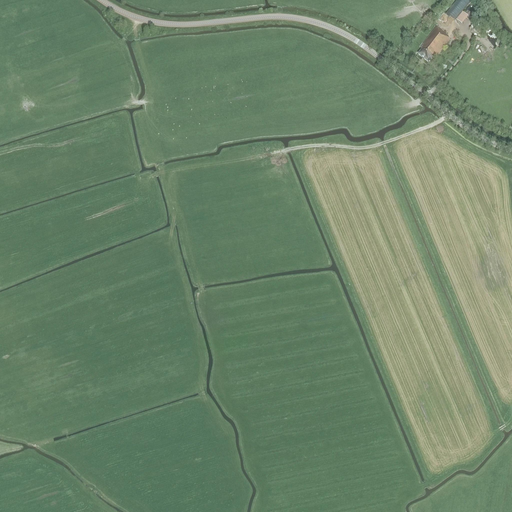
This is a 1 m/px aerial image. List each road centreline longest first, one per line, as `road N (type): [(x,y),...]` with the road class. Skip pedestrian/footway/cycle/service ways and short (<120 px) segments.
road 1 (track): [(448,114),(371,147),(282,150),(161,173),(204,355),(205,401)]
road 2 (tertiary): [(511,151),(474,133),(333,28),(289,17),(159,22),(101,0)]
